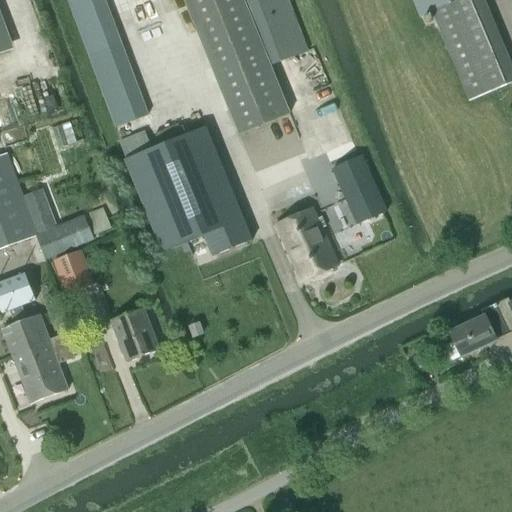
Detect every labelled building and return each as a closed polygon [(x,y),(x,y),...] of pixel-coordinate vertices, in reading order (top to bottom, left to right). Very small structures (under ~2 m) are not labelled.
[(67,0),(116,128),(148,116),(104,0),(67,0)] [(184,0),(239,135),(290,115),(243,0),(184,0)] [(254,0),(248,3),(272,65),(307,51),(287,0),(254,0)] [(411,0),(419,19),(431,14),(468,103),(488,95),(496,92),(511,85),(511,73),(481,0),(411,0)] [(213,258),(253,241),(206,128),(125,161),(163,254),(204,237),(213,258)] [(0,252),(38,238),(7,157),(0,159),(0,252)] [(361,158),(333,171),(351,211),(359,228),(387,216),(361,158)] [(313,210),(276,226),(290,258),(302,283),(338,267),(321,230),(326,228),(322,218),(317,221),(313,210)] [(85,220),(38,238),(47,262),(94,243),(85,220)] [(68,298),(94,288),(81,255),(55,265),(68,298)] [(25,275),(0,284),(0,310),(1,314),(9,311),(21,307),(35,301),(25,275)] [(495,306),(508,335),(511,333),(511,305),(510,306),(507,300),(495,306)] [(508,335),(495,306),(480,313),(483,319),(450,335),(455,344),(443,349),(450,364),(495,343),(494,342),(508,335)] [(15,326),(2,331),(30,405),(68,391),(58,365),(74,359),(66,336),(49,342),(40,317),(27,322),(21,307),(9,311),(15,326)] [(127,365),(159,353),(144,311),(111,323),(127,365)] [(191,328),(195,338),(203,335),(199,325),(191,328)] [(416,360),(409,364),(414,374),(421,371),(416,360)]
